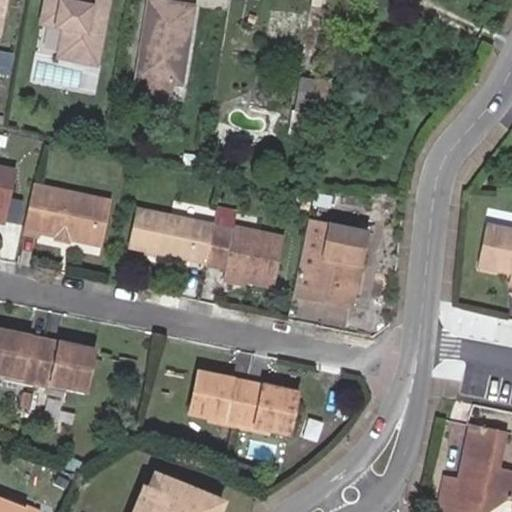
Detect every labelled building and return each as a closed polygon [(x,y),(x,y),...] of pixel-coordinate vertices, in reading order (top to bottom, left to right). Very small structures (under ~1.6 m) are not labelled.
[(57,59),(93,69),(109,0),(46,0),(43,15),(58,19),(56,28),(64,30),(57,59)] [(180,45),(187,10),(150,4),(138,79),(144,80),(141,97),(170,102),(173,85),(179,86),(187,45),(180,45)] [(193,11),(187,10),(180,45),(187,45),(193,11)] [(58,19),(43,15),(41,25),(56,28),(58,19)] [(309,114),(315,81),(300,78),(295,112),(309,114)] [(336,115),(340,86),(320,84),(316,112),(336,115)] [(306,131),(308,122),(296,120),(295,129),(306,131)] [(195,166),(197,154),(185,152),(182,164),(195,166)] [(12,170),(0,167),(0,220),(0,221),(12,170)] [(30,189),(22,233),(98,248),(107,204),(30,189)] [(331,198),(312,197),(311,207),(330,210),(331,198)] [(128,248),(203,264),(211,227),(135,211),(128,248)] [(218,211),(214,228),(229,231),(232,214),(218,211)] [(353,295),(365,233),(306,222),(292,296),(316,300),(318,287),(353,295)] [(511,275),(511,228),(486,223),(477,268),(511,275)] [(211,227),(203,264),(224,268),(222,276),(241,280),(240,286),(272,292),(283,235),(233,226),(232,231),(229,231),(214,228),(211,227)] [(241,280),(222,276),(220,288),(239,291),(241,280)] [(351,307),(353,295),(318,287),(316,300),(351,307)] [(33,376),(40,343),(0,333),(0,377),(18,381),(19,373),(33,376)] [(89,353),(40,343),(33,376),(46,379),(45,386),(80,394),(89,353)] [(32,384),(33,376),(19,373),(18,381),(32,384)] [(46,379),(33,376),(32,384),(45,386),(46,379)] [(238,420),(244,386),(194,376),(185,417),(221,424),(222,417),(238,420)] [(292,397),(244,386),(238,420),(249,422),(247,431),(283,439),(292,397)] [(236,428),(238,420),(222,417),(221,424),(236,428)] [(249,422),(238,420),(236,428),(247,431),(249,422)] [(511,471),(497,469),(489,467),(496,430),(470,425),(459,478),(446,475),(438,511),(479,511),(483,496),(491,497),(511,501),(511,471)] [(505,432),(496,430),(489,467),(497,469),(505,432)] [(211,511),(214,505),(145,477),(131,511),(211,511)] [(488,511),(491,497),(483,496),(479,511),(488,511)] [(21,511),(0,503),(0,511),(21,511)]
